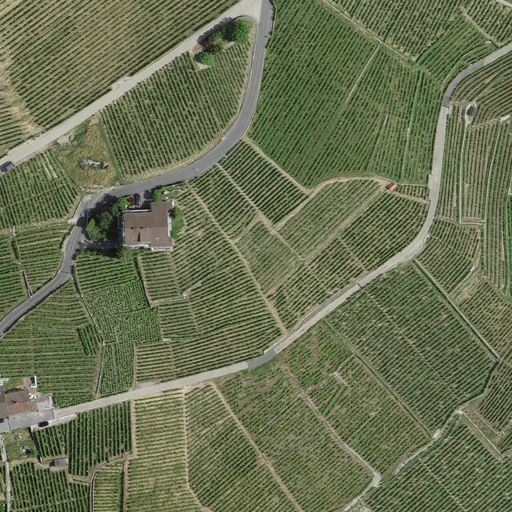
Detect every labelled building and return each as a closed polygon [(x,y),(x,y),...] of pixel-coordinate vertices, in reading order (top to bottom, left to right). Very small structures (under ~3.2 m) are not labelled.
[(476,107),(471,105),(468,114),(473,115),(476,107)] [(396,187),(392,183),(388,188),(392,192),(396,187)] [(150,215),(122,215),(122,243),(148,242),(148,247),(167,246),(166,239),(163,239),(162,209),(168,209),(168,205),(150,205),(150,215)] [(0,413),(31,407),(27,390),(4,395),(2,386),(0,386),(0,413)] [(51,396),(38,399),(41,410),(54,407),(51,396)] [(54,458),(56,466),(66,464),(63,457),(54,458)]
